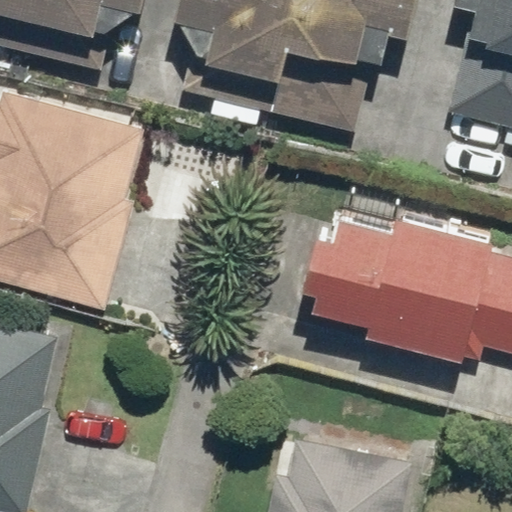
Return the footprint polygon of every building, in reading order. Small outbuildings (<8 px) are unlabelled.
[(0,0),(0,35),(120,67),(136,0),(0,0)] [(194,20),(178,85),(209,93),(207,98),(258,111),(260,101),(356,125),(381,25),(400,30),(407,0),(170,0),(167,13),(194,20)] [(511,0),(469,0),(444,104),(511,120),(511,0)] [(139,118),(0,83),(0,276),(106,303),(133,190),(122,187),(139,118)] [(511,252),(491,247),(495,229),(414,207),(417,192),(342,173),(308,304),(511,357),(511,252)] [(57,330),(0,318),(0,500),(23,505),(57,330)] [(281,433),(265,511),(398,511),(409,458),(281,433)]
